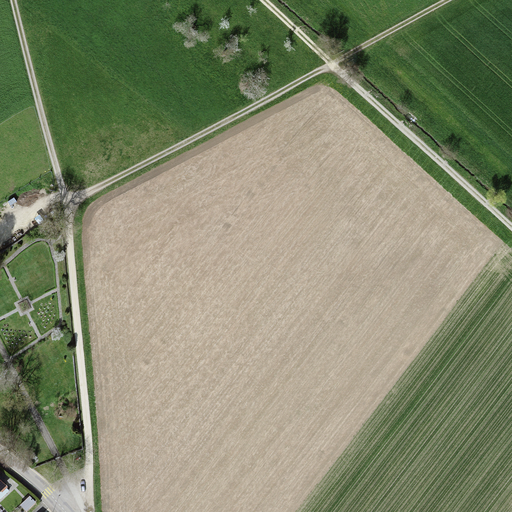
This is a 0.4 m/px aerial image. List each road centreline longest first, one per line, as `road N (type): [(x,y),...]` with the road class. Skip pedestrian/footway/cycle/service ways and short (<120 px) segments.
road 1 (track): [(90,511),(66,203),(13,0)]
road 2 (track): [(445,0),(66,203)]
road 3 (track): [(262,0),(511,226)]
